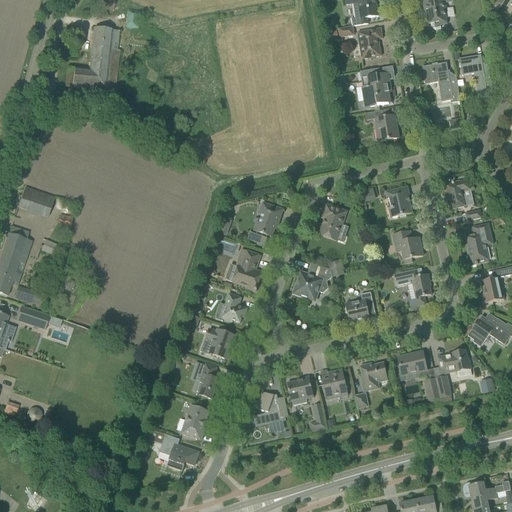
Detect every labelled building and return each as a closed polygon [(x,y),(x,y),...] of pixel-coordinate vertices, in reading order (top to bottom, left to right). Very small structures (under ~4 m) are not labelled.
[(99,0),(99,9),(113,11),(114,1),(100,0),(99,0)] [(378,17),(375,0),(345,0),(346,6),(350,5),(352,5),(355,19),(351,20),(352,27),(368,25),(367,19),(368,19),(378,17)] [(446,10),(444,1),(449,0),(430,0),(423,1),(425,13),(426,12),(428,25),(431,24),(432,30),(434,31),(440,30),(440,26),(446,25),(445,15),(444,11),(446,10)] [(126,29),(139,30),(140,12),(128,11),(126,29)] [(354,36),(352,28),(339,30),(340,39),(354,36)] [(118,44),(119,32),(94,29),(89,70),(67,68),(65,87),(114,93),(119,51),(110,50),(111,43),(118,44)] [(357,34),(362,60),(381,57),(378,41),(382,40),(380,30),(357,34)] [(335,32),(329,33),(330,41),(337,40),(335,32)] [(129,56),(131,64),(142,62),(141,54),(129,56)] [(487,93),(487,92),(493,91),(491,81),(485,82),(481,56),(459,60),(461,70),(462,75),(474,73),(478,95),(487,93)] [(422,68),(425,86),(438,83),(442,103),(452,101),(453,104),(460,102),(458,87),(456,77),(449,78),(447,64),(438,65),(438,64),(431,65),(431,66),(422,68)] [(360,89),(363,109),(378,106),(388,105),(389,106),(393,105),(391,96),(389,97),(387,87),(390,87),(387,68),(360,73),(363,88),(360,89)] [(365,115),(366,122),(375,120),(377,133),(379,143),(399,139),(397,127),(395,127),(394,117),(395,117),(395,116),(383,118),(382,112),(372,114),(365,115)] [(449,201),(448,202),(450,211),(466,207),(463,192),(470,191),(468,181),(459,183),(458,182),(453,183),(451,183),(452,184),(446,185),(446,187),(445,188),(446,193),(447,194),(449,201)] [(411,203),(409,194),(407,188),(401,189),(385,193),(386,200),(389,200),(391,209),(389,210),(391,219),(402,217),(412,214),(410,203),(411,203)] [(18,208),(27,212),(47,218),(54,199),(25,189),(18,208)] [(262,216),(259,224),(256,223),(252,234),(249,233),(247,240),(265,246),(267,239),(268,237),(272,238),(277,224),(278,225),(283,211),(263,204),(259,215),(262,216)] [(326,214),(319,236),(328,239),(337,242),(343,243),(348,228),(342,226),(344,222),(347,212),(325,205),(323,213),(326,214)] [(465,215),(467,222),(481,219),(480,211),(465,215)] [(57,225),(70,228),(72,219),(60,215),(57,225)] [(219,235),(226,237),(232,222),(226,219),(224,225),(223,224),(219,235)] [(489,263),(485,247),(489,246),(488,242),(492,241),(488,225),(472,229),(474,236),(466,238),(469,250),(466,251),(470,267),(476,266),(478,266),(489,263)] [(19,237),(21,230),(12,227),(9,234),(19,237)] [(392,236),(396,254),(402,253),(404,265),(412,263),(411,260),(423,257),(420,243),(416,244),(415,240),(412,241),(410,232),(400,234),(392,236)] [(8,235),(0,259),(0,294),(7,297),(12,283),(18,284),(21,275),(15,273),(18,263),(24,265),(31,243),(25,241),(8,235)] [(41,252),(52,257),(56,246),(45,241),(41,252)] [(246,290),(255,293),(262,274),(255,272),(260,257),(251,254),(242,251),(236,267),(238,268),(233,284),(246,288),(246,290)] [(340,261),(329,264),(330,271),(342,268),(340,261)] [(311,265),(320,268),(317,279),(307,276),(306,278),(304,277),(301,278),(301,280),(299,280),(294,293),(296,295),(304,298),(305,297),(312,294),(317,295),(318,293),(323,294),(328,290),(327,283),(332,278),(330,271),(320,268),(311,265)] [(490,280),(481,282),(486,305),(504,301),(499,279),(511,276),(511,267),(488,273),(490,280)] [(342,268),(330,271),(332,278),(344,275),(342,268)] [(408,301),(410,309),(417,307),(426,306),(424,298),(431,296),(428,283),(429,283),(428,275),(418,278),(412,279),(410,272),(399,274),(394,276),(396,288),(407,286),(411,301),(408,301)] [(50,284),(71,293),(76,283),(55,273),(50,284)] [(14,299),(42,307),(46,296),(18,288),(14,299)] [(346,309),(345,310),(346,314),(347,314),(350,324),(354,323),(354,322),(369,319),(367,310),(374,309),(372,299),(370,293),(361,296),(362,303),(346,306),(346,309)] [(222,320),(232,323),(232,322),(240,324),(242,318),(244,319),(247,310),(238,307),(241,299),(232,296),(229,295),(225,306),(227,307),(222,320)] [(16,321),(45,331),(49,317),(21,308),(16,321)] [(188,328),(196,330),(199,318),(192,316),(188,328)] [(473,343),(480,348),(489,336),(504,346),(510,338),(511,338),(511,327),(508,324),(506,326),(498,320),(494,325),(481,317),(467,337),(474,341),(473,343)] [(207,341),(203,353),(209,355),(217,357),(226,361),(230,349),(232,349),(236,338),(227,334),(217,331),(217,333),(209,330),(206,340),(207,341)] [(452,356),(438,359),(442,376),(456,372),(456,374),(470,370),(468,360),(467,361),(465,352),(464,352),(462,351),(458,352),(457,354),(452,355),(452,356)] [(398,359),(402,377),(418,373),(420,379),(427,377),(426,372),(423,355),(410,358),(409,356),(398,359)] [(362,378),(360,378),(363,388),(364,393),(379,390),(378,384),(388,382),(384,364),(368,368),(368,365),(360,367),(362,378)] [(196,382),(194,391),(195,393),(199,394),(198,396),(202,397),(212,401),(216,387),(219,388),(221,381),(213,379),(216,369),(207,366),(206,365),(200,382),(198,382),(196,382)] [(323,386),(325,396),(326,402),(348,397),(342,371),(328,374),(330,384),(323,386)] [(306,404),(306,400),(314,399),(309,378),(301,379),(301,381),(287,384),(289,394),(290,402),(292,402),(293,407),(306,404)] [(446,378),(435,380),(440,399),(451,396),(446,378)] [(440,399),(435,380),(425,383),(429,401),(440,399)] [(491,380),(483,382),(486,394),(493,392),(491,380)] [(265,413),(265,415),(253,418),(256,429),(285,422),(285,418),(288,418),(286,409),(284,399),(277,400),(276,398),(274,398),(274,397),(262,393),(256,410),(265,413)] [(354,397),(357,410),(368,408),(365,395),(354,397)] [(4,413),(15,417),(19,407),(7,402),(4,413)] [(309,425),(310,434),(326,430),(320,405),(312,407),(316,424),(309,425)] [(190,407),(181,435),(190,438),(199,441),(202,434),(203,435),(207,423),(205,423),(209,413),(199,410),(190,407)] [(22,423),(20,428),(43,438),(45,433),(22,423)] [(155,443),(158,434),(153,432),(150,441),(155,443)] [(167,468),(182,473),(185,464),(194,467),(198,454),(178,447),(179,441),(165,436),(159,453),(170,457),(167,468)] [(470,496),(471,500),(497,495),(497,494),(504,493),(510,492),(508,483),(502,484),(502,486),(495,488),(495,490),(485,492),(483,484),(473,486),(472,484),(467,485),(466,486),(465,486),(464,487),(464,488),(464,489),(464,490),(465,496),(470,496)] [(471,500),(473,511),(476,511),(489,510),(487,502),(498,499),(497,495),(471,500)] [(442,511),(441,505),(434,506),(433,499),(417,502),(418,511),(442,511)] [(418,511),(417,502),(400,505),(401,511),(418,511)]
